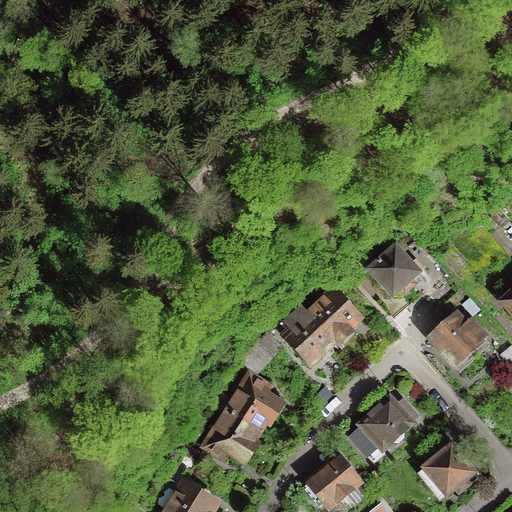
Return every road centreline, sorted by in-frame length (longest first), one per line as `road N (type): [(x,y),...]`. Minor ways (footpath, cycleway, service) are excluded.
road 1 (track): [(463,0),(270,123),(191,193),(103,329)]
road 2 (residential): [(265,511),(325,418),(393,361),(422,376),(511,477)]
road 3 (track): [(103,329),(0,407)]
